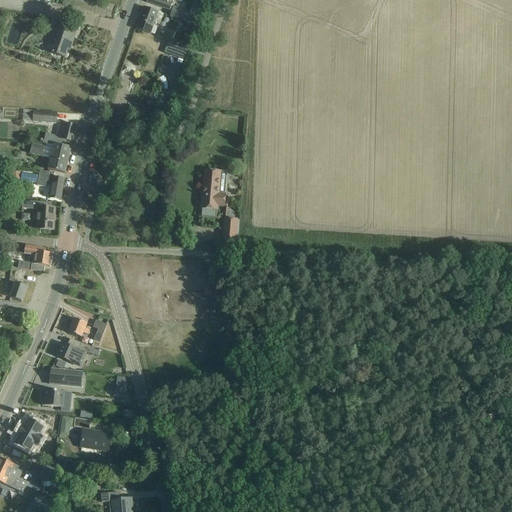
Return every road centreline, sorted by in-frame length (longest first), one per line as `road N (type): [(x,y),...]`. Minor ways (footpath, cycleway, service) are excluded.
road 1 (track): [(205,254),(511,273)]
road 2 (unclassified): [(165,511),(148,415),(98,252)]
road 3 (tertiary): [(68,243),(84,143),(132,0)]
road 4 (tertiary): [(0,424),(55,296),(68,243)]
